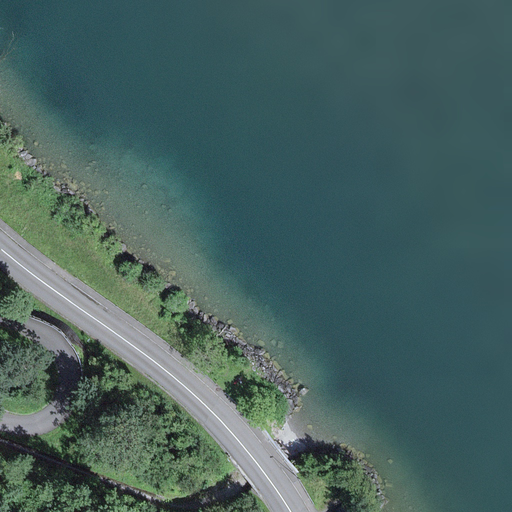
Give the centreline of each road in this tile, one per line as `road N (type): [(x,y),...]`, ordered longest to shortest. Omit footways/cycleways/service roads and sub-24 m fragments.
road 1 (tertiary): [(0,245),(192,390),(292,511)]
road 2 (unclassified): [(0,316),(54,339),(71,364),(67,394),(52,417),(0,419)]
